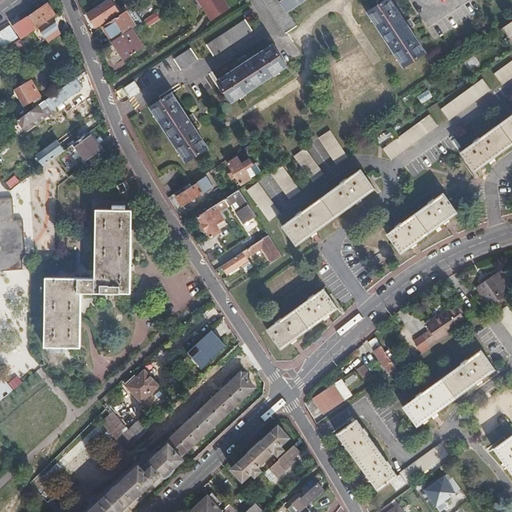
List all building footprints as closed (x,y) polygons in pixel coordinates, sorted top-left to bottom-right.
[(118,0),(106,0),(87,13),(96,27),(117,13),(111,5),(118,0)] [(198,0),(207,13),(225,1),(224,0),(198,0)] [(265,0),(285,31),(297,23),(286,7),(294,2),(296,5),(302,0),(265,0)] [(402,18),(390,0),(382,0),(369,9),(374,17),(372,18),(395,54),(397,53),(402,61),(421,48),(406,25),(411,22),(406,15),(402,18)] [(229,7),(225,1),(207,13),(211,19),(229,7)] [(13,28),(20,40),(35,30),(43,24),(55,17),(60,13),(53,3),(47,7),(47,6),(28,18),(27,18),(13,28)] [(103,26),(112,40),(131,28),(136,25),(126,10),(103,26)] [(157,11),(145,19),(149,24),(161,17),(157,11)] [(43,24),(49,33),(50,33),(61,26),(55,17),(43,24)] [(249,26),(244,18),(206,42),(213,52),(250,28),(249,26)] [(0,36),(8,49),(20,40),(13,28),(9,22),(0,28),(0,33),(1,34),(0,34),(0,36)] [(35,30),(41,39),(49,33),(43,24),(35,30)] [(131,28),(112,40),(125,59),(144,46),(131,28)] [(20,40),(26,49),(41,39),(35,30),(20,40)] [(8,49),(7,50),(13,59),(26,49),(20,40),(8,49)] [(284,61),(272,42),(247,58),(244,54),(238,58),(241,62),(217,78),(228,97),(237,91),(239,94),(278,70),(276,66),(284,61)] [(198,57),(191,46),(175,57),(182,68),(198,57)] [(511,75),(511,60),(492,75),(499,85),(511,75)] [(488,89),(481,80),(439,110),(446,120),(488,89)] [(31,110),(16,121),(24,133),(33,127),(30,122),(41,114),(48,119),(52,116),(48,110),(78,89),(72,81),(31,110)] [(30,81),(19,87),(27,103),(30,102),(32,105),(35,103),(33,100),(38,97),(30,81)] [(139,90),(133,81),(124,87),(130,96),(139,90)] [(188,116),(172,92),(152,105),(157,112),(155,114),(180,152),(182,151),(187,159),(207,146),(192,123),(196,120),(192,113),(188,116)] [(436,125),(429,114),(382,148),(390,158),(436,125)] [(511,143),(511,115),(460,153),(473,172),(511,143)] [(346,156),(329,129),(318,137),(335,163),(346,156)] [(87,164),(101,153),(87,134),(73,144),(87,164)] [(65,151),(57,140),(35,156),(43,167),(65,151)] [(255,150),(251,143),(241,150),(242,152),(244,151),(247,155),(255,150)] [(323,174),(303,149),(293,156),(312,182),(323,174)] [(251,177),(238,156),(228,162),(234,170),(229,173),(232,177),(236,175),(242,183),(251,177)] [(211,170),(213,174),(220,170),(217,165),(211,170)] [(300,191),(281,165),(271,172),(290,199),(300,191)] [(373,186),(359,167),(282,224),(295,243),(373,186)] [(38,171),(31,176),(37,185),(44,179),(38,171)] [(12,188),(21,181),(17,174),(7,181),(12,188)] [(191,183),(185,187),(187,189),(176,196),(183,205),(203,192),(213,185),(207,176),(197,183),(195,180),(191,183)] [(280,213),(257,182),(246,190),(269,221),(280,213)] [(122,185),(118,188),(122,195),(127,192),(122,185)] [(243,195),(238,189),(197,216),(211,237),(220,231),(210,216),(236,199),(243,195)] [(454,211),(441,192),(384,232),(398,251),(454,211)] [(248,204),(243,195),(236,199),(240,206),(236,209),(237,211),(248,204)] [(0,272),(22,272),(21,258),(24,258),(22,222),(13,222),(12,201),(0,201),(0,272)] [(248,204),(237,211),(244,221),(255,214),(248,204)] [(97,244),(97,279),(53,279),(53,297),(48,297),(48,326),(53,327),(52,348),(58,348),(71,348),(77,348),(77,339),(79,339),(79,305),(79,290),(93,290),(93,294),(129,294),(129,279),(133,279),(133,272),(130,272),(130,265),(133,265),(133,240),(130,240),(130,210),(126,210),(114,210),(99,210),(99,244),(97,244)] [(262,246),(271,261),(280,255),(267,235),(241,252),(245,258),(262,246)] [(246,261),(245,258),(241,252),(221,265),(226,274),(246,261)] [(240,268),(243,272),(251,267),(248,263),(240,268)] [(492,274),(503,289),(510,285),(499,270),(492,274)] [(475,286),(488,307),(506,294),(503,289),(492,274),(488,277),(480,283),(475,286)] [(478,280),(480,283),(488,277),(486,275),(478,280)] [(336,307),(323,288),(265,329),(279,348),(336,307)] [(77,339),(77,348),(83,348),(83,332),(83,294),(93,294),(93,290),(79,290),(79,305),(79,339),(77,339)] [(453,305),(431,320),(434,323),(455,309),(453,305)] [(511,314),(506,305),(495,314),(511,337),(511,314)] [(416,338),(425,350),(435,343),(432,338),(441,332),(462,318),(455,309),(434,323),(431,320),(424,325),(427,330),(416,338)] [(209,361),(225,346),(211,331),(196,346),(209,361)] [(432,338),(435,343),(444,337),(441,332),(432,338)] [(396,365),(376,335),(368,340),(388,369),(396,365)] [(411,341),(420,354),(425,350),(416,338),(411,341)] [(71,348),(58,348),(59,356),(71,356),(71,348)] [(493,370),(479,350),(401,406),(416,425),(493,370)] [(159,386),(145,371),(128,387),(142,402),(159,386)] [(181,456),(255,387),(246,378),(248,373),(241,373),(168,441),(169,442),(140,469),(138,465),(87,511),(119,511),(153,482),(156,485),(184,459),(181,456)] [(0,402),(16,391),(4,376),(0,378),(0,402)] [(354,380),(352,377),(343,383),(344,386),(354,380)] [(326,387),(313,396),(323,412),(336,403),(326,387)] [(126,451),(133,445),(118,427),(121,424),(110,411),(108,412),(110,415),(101,423),(105,428),(108,431),(126,451)] [(396,476),(354,419),(335,433),(377,489),(389,481),(395,489),(404,482),(405,484),(447,453),(440,443),(398,473),(399,474),(396,476)] [(71,450),(35,483),(39,488),(105,428),(101,423),(71,450)] [(281,446),(290,438),(278,426),(233,469),(243,481),(252,473),(255,476),(261,471),(258,467),(275,451),(279,455),(284,450),(281,446)] [(126,451),(108,431),(104,434),(122,455),(126,451)] [(511,434),(492,448),(511,475),(511,434)] [(299,452),(293,445),(278,459),(279,460),(269,469),(277,477),(286,468),(284,466),(299,452)] [(273,481),(277,477),(269,469),(269,468),(264,472),(273,481)] [(444,500),(460,489),(448,472),(425,489),(439,510),(447,506),(444,500)] [(307,507),(324,491),(318,485),(301,500),(297,504),(287,511),(301,511),(306,508),(307,507)] [(42,491),(58,511),(63,511),(67,509),(48,486),(42,491)] [(221,501),(212,492),(190,511),(218,511),(221,510),(217,506),(221,501)] [(391,501),(380,508),(382,511),(402,511),(397,505),(395,507),(391,501)] [(220,511),(239,511),(240,511),(231,502),(220,511)] [(261,511),(263,511),(256,503),(245,511),(261,511)]
